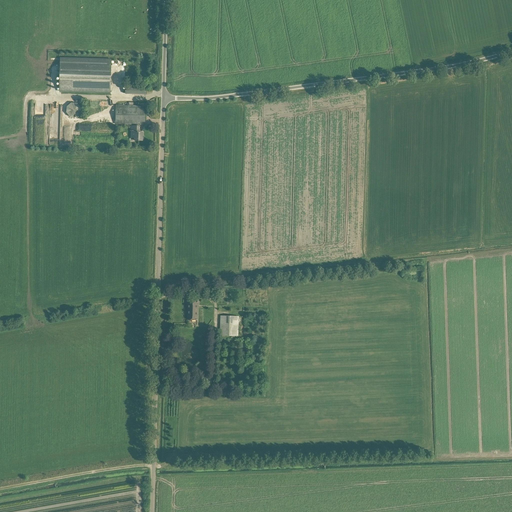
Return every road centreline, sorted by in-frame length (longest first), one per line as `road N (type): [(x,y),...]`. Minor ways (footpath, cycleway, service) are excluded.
road 1 (unclassified): [(152,511),(164,99)]
road 2 (unclassified): [(164,99),(428,70),(511,51)]
